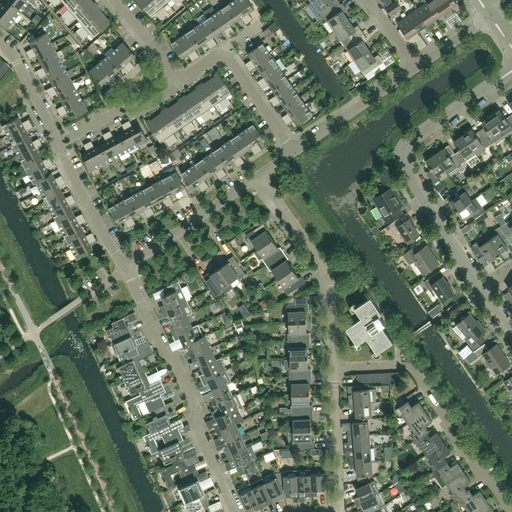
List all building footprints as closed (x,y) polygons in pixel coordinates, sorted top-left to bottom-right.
[(20,12),(6,0),(2,5),(0,3),(0,9),(13,20),(20,12)] [(27,3),(23,0),(6,0),(20,12),(27,3)] [(64,5),(70,0),(53,0),(51,2),(51,3),(48,5),(51,9),(60,1),(64,5)] [(62,21),(86,0),(70,0),(64,5),(68,10),(59,18),(62,22),(62,21)] [(96,7),(90,0),(86,0),(62,21),(65,25),(74,17),(78,21),(78,22),(96,7)] [(164,16),(150,0),(135,0),(151,17),(155,13),(161,19),(164,16)] [(167,3),(164,0),(150,0),(164,16),(168,13),(163,7),(167,3)] [(249,22),(234,0),(225,6),(235,21),(240,17),(246,25),(249,22)] [(253,8),(247,0),(234,0),(249,22),(253,20),(248,12),(253,8)] [(340,4),(337,0),(335,0),(333,2),(331,0),(314,0),(311,3),(307,5),(317,21),(324,16),(323,16),(340,4)] [(450,16),(439,0),(430,0),(427,3),(437,18),(443,13),(447,18),(450,16)] [(457,4),(454,0),(439,0),(450,16),(454,13),(450,8),(457,4)] [(396,1),(385,9),(390,16),(401,8),(396,1)] [(334,31),(349,21),(342,11),(346,8),(342,3),(340,4),(323,16),(324,16),(334,31)] [(437,18),(427,3),(417,10),(431,30),(434,27),(431,22),(437,18)] [(235,21),(225,6),(216,12),(231,34),(235,32),(230,25),(235,21)] [(79,35),(103,15),(96,7),(78,22),(82,26),(76,31),(79,35)] [(13,20),(0,9),(0,23),(6,29),(13,20)] [(431,30),(417,10),(407,16),(417,31),(424,27),(427,32),(431,30)] [(231,34),(216,12),(207,19),(217,33),(223,29),(228,37),(231,34)] [(36,14),(31,20),(36,24),(41,18),(36,14)] [(88,34),(93,39),(110,23),(103,15),(79,35),(82,39),(88,34)] [(417,31),(407,16),(397,24),(407,39),(417,31)] [(217,33),(207,19),(198,25),(213,47),(217,44),(212,37),(217,33)] [(363,33),(359,27),(355,30),(349,21),(334,31),(344,46),(363,33)] [(213,47),(198,25),(189,31),(199,45),(205,42),(210,49),(213,47)] [(266,36),(272,32),(268,27),(263,32),(266,36)] [(199,45),(189,31),(180,37),(195,59),(199,56),(194,49),(199,45)] [(27,55),(50,43),(45,33),(30,41),(33,48),(25,52),(27,55)] [(369,50),(362,40),(366,38),(363,33),(344,46),(354,60),(369,50)] [(195,59),(180,37),(171,43),(181,58),(187,54),(192,61),(195,59)] [(134,56),(122,42),(114,50),(131,70),(134,67),(128,60),(134,56)] [(40,61),(56,52),(50,43),(27,55),(29,59),(37,55),(40,61)] [(247,67),(269,52),(263,43),(248,53),(252,59),(245,64),(247,67)] [(94,46),(87,50),(92,58),(99,54),(94,46)] [(131,70),(114,50),(105,57),(117,70),(122,66),(128,73),(131,70)] [(355,74),(361,70),(364,76),(383,63),(380,57),(376,60),(369,50),(354,60),(349,64),(355,74)] [(37,75),(61,62),(56,52),(40,61),(43,67),(35,71),(37,75)] [(261,71),(275,61),(269,52),(247,67),(250,71),(257,66),(261,71)] [(117,70),(105,57),(97,64),(114,84),(118,81),(112,74),(117,70)] [(259,85),(281,70),(285,68),(279,59),(275,61),(261,71),(264,77),(257,82),(259,85)] [(0,61),(0,80),(9,70),(0,61)] [(50,80),(66,72),(61,62),(37,75),(39,78),(47,74),(50,80)] [(114,84),(97,64),(89,71),(100,84),(105,80),(111,87),(114,84)] [(273,89),(287,79),(281,70),(259,85),(262,89),(269,84),(273,89)] [(48,94),(71,81),(66,72),(50,80),(54,86),(46,90),(48,94)] [(232,93),(218,74),(209,80),(227,106),(231,104),(226,97),(232,93)] [(272,103),(294,88),(287,79),(273,89),(277,95),(269,100),(272,103)] [(227,106),(209,80),(200,86),(214,106),(218,103),(223,109),(227,106)] [(61,99),(76,91),(71,81),(48,94),(50,98),(58,93),(61,99)] [(214,106),(200,86),(191,93),(209,119),(213,116),(209,109),(214,106)] [(285,107),(300,97),(294,88),(272,103),(274,107),(282,102),(285,107)] [(58,113),(81,101),(76,91),(61,99),(64,105),(56,109),(58,113)] [(209,119),(191,93),(182,99),(196,118),(200,115),(205,121),(209,119)] [(284,121),(306,106),(300,97),(285,107),(289,112),(282,117),(284,121)] [(196,118),(182,99),(173,105),(191,131),(195,128),(191,121),(196,118)] [(71,118),(86,110),(81,101),(58,113),(60,117),(68,112),(71,118)] [(191,131),(173,105),(164,111),(178,131),(183,127),(187,134),(191,131)] [(298,125),(312,115),(306,106),(284,121),(286,124),(294,119),(298,125)] [(511,118),(510,116),(506,119),(500,110),(490,116),(505,138),(511,133),(511,118)] [(178,131),(164,111),(155,117),(173,143),(178,140),(173,134),(178,131)] [(505,138),(490,116),(481,123),(487,132),(482,135),(490,145),(494,142),(496,144),(505,138)] [(6,135),(30,123),(28,119),(20,123),(17,117),(1,126),(6,135)] [(173,143),(155,117),(146,124),(160,143),(165,139),(169,146),(173,143)] [(148,140),(139,125),(133,128),(129,120),(126,122),(138,146),(148,140)] [(138,146),(126,122),(122,125),(126,132),(120,135),(128,151),(138,146)] [(27,137),(24,131),(32,127),(30,123),(6,135),(12,145),(27,137)] [(263,139),(253,124),(244,130),(259,152),(262,150),(257,143),(263,139)] [(490,145),(482,135),(478,138),(472,129),(463,135),(476,155),(476,154),(478,155),(480,154),(483,152),(484,150),(485,148),(490,145)] [(259,152),(244,130),(235,137),(245,151),(250,147),(255,155),(259,152)] [(128,151),(120,135),(114,139),(110,131),(106,133),(119,156),(128,151)] [(119,156),(106,133),(102,135),(107,143),(101,146),(109,161),(119,156)] [(462,164),(476,155),(463,135),(453,142),(459,151),(455,154),(462,164)] [(17,155),(40,142),(38,138),(30,143),(27,137),(12,145),(17,155)] [(245,151),(235,137),(226,143),(241,165),(244,162),(239,155),(245,151)] [(109,161),(101,146),(95,149),(91,141),(87,143),(99,166),(109,161)] [(37,156),(34,150),(42,146),(40,142),(17,155),(22,164),(37,156)] [(99,166),(87,143),(83,145),(88,153),(81,156),(90,172),(99,166)] [(241,165),(226,143),(217,149),(227,163),(232,160),(237,167),(241,165)] [(153,145),(148,148),(151,154),(156,151),(153,145)] [(465,169),(462,164),(455,154),(450,157),(444,148),(435,155),(445,169),(449,174),(458,168),(461,172),(465,169)] [(227,163),(217,149),(208,155),(223,177),(227,175),(221,167),(227,163)] [(169,155),(160,156),(161,164),(169,164),(169,155)] [(223,177),(208,155),(199,161),(209,176),(214,172),(220,179),(223,177)] [(445,169),(435,155),(426,161),(432,170),(427,173),(434,183),(439,180),(436,176),(445,169)] [(27,174),(51,161),(48,158),(40,162),(37,156),(22,164),(27,174)] [(47,175),(45,169),(52,165),(51,161),(27,174),(32,184),(34,182),(47,175)] [(209,176),(199,161),(190,168),(205,189),(209,187),(204,179),(209,176)] [(205,189),(190,168),(181,174),(191,188),(197,184),(202,192),(205,189)] [(185,187),(177,172),(167,177),(175,192),(181,189),(185,197),(189,195),(185,187)] [(40,192),(63,180),(61,176),(53,180),(50,174),(47,175),(34,182),(40,192)] [(175,192),(167,177),(157,182),(170,205),(173,203),(169,195),(175,192)] [(60,193),(57,187),(65,183),(63,180),(40,192),(45,202),(60,193)] [(170,205),(157,182),(148,187),(156,202),(162,199),(166,207),(170,205)] [(457,211),(472,201),(468,196),(473,193),(466,184),(456,191),(459,196),(450,202),(457,211)] [(156,202),(148,187),(138,192),(151,216),(154,213),(150,206),(156,202)] [(396,209),(402,205),(396,195),(397,195),(393,188),(374,200),(383,216),(381,218),(385,224),(399,215),(396,209)] [(151,216),(138,192),(128,197),(137,213),(143,210),(147,218),(151,216)] [(50,211),(73,199),(71,195),(63,199),(60,193),(45,202),(50,211)] [(137,213),(128,197),(119,202),(131,226),(135,224),(131,216),(137,213)] [(485,212),(482,207),(476,198),(472,201),(457,211),(463,220),(472,214),(475,219),(485,212)] [(70,212),(67,206),(75,202),(73,199),(50,211),(55,221),(70,212)] [(131,226),(119,202),(109,208),(117,223),(124,220),(128,228),(131,226)] [(60,230),(83,218),(81,214),(73,218),(70,212),(55,221),(60,230)] [(81,232),(77,225),(85,221),(83,218),(60,230),(65,240),(81,232)] [(395,235),(401,231),(408,242),(419,235),(408,219),(403,223),(399,218),(389,225),(395,235)] [(511,219),(501,226),(507,237),(511,234),(511,219)] [(272,239),(266,230),(268,229),(264,223),(246,235),(250,242),(252,241),(258,249),(272,239)] [(463,230),(469,241),(480,234),(474,223),(463,230)] [(376,225),(370,229),(374,235),(380,231),(376,225)] [(507,237),(501,226),(495,230),(498,234),(488,240),(499,255),(508,249),(502,240),(507,237)] [(70,249),(94,237),(91,233),(83,237),(81,232),(65,240),(70,249)] [(91,251),(88,244),(95,240),(94,237),(70,249),(75,259),(91,251)] [(284,253),(280,247),(278,248),(272,239),(258,249),(264,258),(262,259),(266,265),(284,253)] [(499,255),(488,240),(484,243),(481,239),(472,246),(479,256),(483,253),(489,262),(499,255)] [(220,248),(226,256),(231,253),(225,245),(220,248)] [(439,264),(431,252),(429,253),(425,247),(420,250),(417,245),(403,255),(409,264),(414,261),(423,274),(439,264)] [(292,269),(286,260),(288,259),(284,253),(266,265),(271,271),(272,270),(278,279),(292,269)] [(245,274),(233,256),(227,260),(228,262),(219,268),(229,283),(238,277),(239,279),(245,274)] [(233,288),(229,283),(219,268),(210,275),(209,273),(203,277),(219,300),(226,295),(225,293),(233,288)] [(305,283),(301,277),(299,278),(292,269),(278,279),(284,288),(282,289),(287,295),(305,283)] [(454,292),(442,276),(442,277),(438,272),(423,282),(429,290),(433,287),(442,300),(454,292)] [(162,312),(181,303),(187,301),(181,288),(179,284),(178,282),(162,289),(165,295),(162,297),(165,304),(159,307),(162,312)] [(261,283),(256,286),(260,291),(265,288),(261,283)] [(382,326),(380,327),(379,326),(381,322),(379,320),(375,320),(374,318),(381,313),(370,297),(357,307),(354,303),(352,304),(352,305),(351,305),(351,306),(350,306),(350,307),(350,308),(350,309),(350,310),(351,311),(352,313),(356,310),(361,318),(346,328),(355,342),(352,345),(353,346),(352,346),(353,347),(354,347),(354,348),(355,348),(356,348),(356,349),(357,349),(358,348),(359,348),(360,348),(360,347),(361,346),(359,343),(366,338),(375,351),(372,353),(373,355),(372,355),(373,356),(373,355),(374,356),(375,357),(376,357),(377,357),(378,357),(379,357),(380,357),(380,356),(381,355),(379,351),(392,342),(382,326)] [(187,301),(181,303),(162,312),(164,317),(170,315),(173,322),(187,315),(192,313),(187,301)] [(217,302),(211,305),(214,310),(220,307),(217,302)] [(238,308),(244,318),(250,314),(244,304),(238,308)] [(306,322),(306,311),(308,311),(308,304),(286,305),(286,312),(288,312),(288,323),(306,322)] [(133,334),(128,323),(137,319),(134,312),(112,322),(114,326),(106,330),(113,344),(133,334)] [(221,314),(227,326),(233,323),(227,312),(221,314)] [(474,349),(485,340),(481,334),(485,331),(479,324),(478,325),(469,314),(452,328),(457,334),(462,330),(469,338),(467,340),(474,349)] [(192,327),(187,315),(173,322),(176,328),(170,331),(173,336),(192,327)] [(243,327),(241,321),(235,323),(237,330),(243,327)] [(307,333),(306,322),(288,323),(289,333),(287,333),(287,341),(309,340),(309,333),(307,333)] [(198,339),(203,336),(198,325),(192,327),(173,336),(175,341),(180,339),(184,346),(191,343),(191,342),(198,339)] [(138,346),(133,334),(113,344),(119,358),(126,354),(128,358),(147,349),(147,350),(151,348),(148,342),(138,346)] [(205,335),(203,336),(198,339),(191,342),(191,343),(194,349),(188,352),(191,357),(210,348),(205,335)] [(308,358),(307,347),(310,347),(309,340),(287,341),(288,348),(290,348),(290,359),(308,358)] [(510,364),(497,344),(489,350),(485,344),(473,352),(477,358),(482,355),(496,374),(510,364)] [(467,345),(463,349),(468,355),(473,352),(467,345)] [(128,358),(124,359),(126,363),(119,367),(125,381),(145,371),(140,360),(153,354),(151,348),(147,350),(147,349),(128,358)] [(216,360),(210,348),(191,357),(193,362),(199,360),(202,366),(216,360)] [(220,358),(216,360),(202,366),(205,373),(199,376),(202,381),(226,370),(220,358)] [(308,369),(308,358),(290,359),(291,369),(289,369),(289,377),(311,376),(311,369),(308,369)] [(227,384),(222,374),(227,372),(226,370),(202,381),(204,386),(209,384),(212,390),(227,384)] [(150,383),(145,371),(125,381),(131,395),(139,391),(140,395),(141,395),(163,385),(160,379),(150,383)] [(511,375),(503,382),(510,391),(511,389),(511,375)] [(309,394),(309,383),(311,383),(311,376),(289,377),(289,384),(291,384),(292,395),(309,394)] [(232,396),(227,384),(212,390),(216,397),(210,400),(212,405),(232,396)] [(126,401),(134,419),(142,416),(137,405),(144,402),(149,413),(150,412),(165,405),(160,394),(166,392),(163,385),(141,395),(140,395),(126,401)] [(349,404),(359,404),(371,403),(376,402),(375,389),(362,390),(362,386),(348,387),(348,393),(352,393),(352,395),(348,396),(349,399),(349,404)] [(223,414),(230,411),(238,408),(242,406),(237,394),(232,396),(212,405),(215,410),(220,408),(223,414)] [(310,405),(309,394),(292,395),(292,405),(290,405),(291,409),(291,412),(291,413),(312,412),(312,405),(310,405)] [(171,424),(166,412),(175,408),(172,401),(165,405),(150,412),(152,415),(144,419),(151,432),(151,433),(171,424)] [(408,424),(425,412),(419,402),(409,408),(406,403),(395,410),(399,416),(401,414),(408,424)] [(372,416),(371,403),(359,404),(349,404),(350,410),(356,410),(356,417),(372,416)] [(243,420),(238,408),(230,411),(223,414),(216,417),(219,425),(214,427),(216,432),(236,423),(243,420)] [(311,430),(310,419),(313,419),(312,412),(291,413),(291,420),(293,420),(293,431),(311,430)] [(423,428),(432,421),(425,412),(408,424),(414,433),(412,434),(415,440),(424,434),(426,433),(423,428)] [(159,451),(159,450),(160,450),(155,439),(162,436),(167,447),(179,441),(179,442),(183,440),(178,429),(184,426),(181,419),(171,424),(151,433),(151,432),(143,436),(152,454),(159,451)] [(369,435),(368,421),(352,423),(353,430),(347,431),(348,436),(369,435)] [(241,435),(236,423),(216,432),(218,437),(224,435),(227,442),(241,435)] [(311,441),(311,430),(293,431),(294,441),(292,441),(292,449),(314,448),(314,441),(311,441)] [(426,455),(444,443),(437,433),(428,439),(424,434),(415,440),(413,441),(417,447),(420,445),(426,455)] [(247,447),(241,435),(227,442),(230,449),(225,451),(227,456),(247,447)] [(370,448),(369,435),(348,436),(348,442),(354,442),(355,449),(370,448)] [(184,453),(179,442),(179,441),(167,447),(160,450),(159,450),(159,451),(165,464),(173,461),(174,464),(174,465),(196,455),(194,449),(184,453)] [(441,458),(450,452),(444,443),(426,455),(433,464),(430,465),(434,471),(445,464),(441,458)] [(251,445),(247,447),(227,456),(229,461),(235,459),(238,466),(249,461),(253,459),(257,458),(254,451),(251,445)] [(371,461),(370,448),(355,449),(355,457),(349,457),(350,463),(371,461)] [(199,475),(194,464),(200,462),(196,455),(174,465),(174,464),(159,471),(168,489),(176,486),(171,475),(178,472),(183,483),(184,482),(199,475)] [(372,475),(371,461),(350,463),(350,468),(356,468),(357,476),(372,475)] [(373,462),(373,472),(391,471),(391,462),(373,462)] [(442,488),(447,484),(464,472),(457,463),(448,469),(445,464),(434,471),(431,473),(442,488)] [(311,496),(310,475),(310,470),(297,470),(297,475),(298,491),(305,491),(306,497),(311,496)] [(205,494),(199,482),(209,478),(206,471),(199,475),(184,482),(186,485),(178,489),(185,503),(205,494)] [(298,491),(297,475),(284,476),(284,472),(279,473),(285,498),(291,497),(291,491),(298,491)] [(461,488),(471,482),(464,472),(447,484),(453,493),(450,495),(455,501),(457,500),(456,499),(465,493),(461,488)] [(272,474),(262,478),(264,483),(271,497),(277,494),(280,500),(285,498),(279,473),(275,473),(275,475),(273,476),(272,474)] [(325,490),(324,474),(310,475),(311,496),(317,496),(317,490),(325,490)] [(264,500),(271,497),(264,483),(252,488),(261,508),(266,506),(264,500)] [(375,495),(370,483),(355,489),(359,496),(353,499),(355,504),(375,495)] [(261,508),(252,488),(250,484),(238,489),(246,508),(253,505),(256,511),(261,508)] [(468,511),(469,511),(487,501),(480,491),(471,497),(467,492),(465,493),(456,499),(457,500),(460,505),(463,503),(468,511)] [(365,511),(369,511),(385,505),(380,493),(375,495),(355,504),(358,509),(363,507),(365,511)] [(210,505),(205,494),(185,503),(188,511),(211,511),(221,508),(222,507),(220,501),(210,505)] [(490,511),(493,510),(487,501),(469,511),(490,511)]
